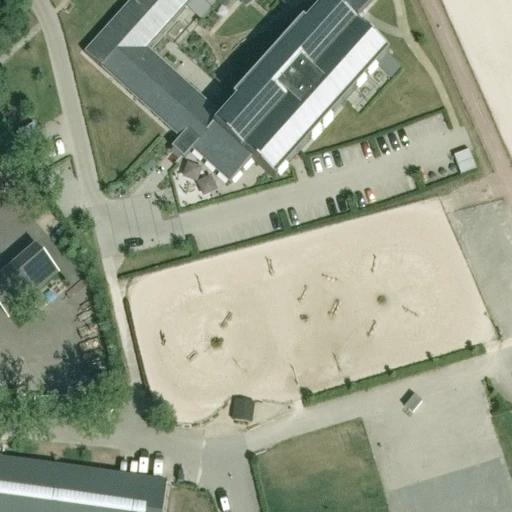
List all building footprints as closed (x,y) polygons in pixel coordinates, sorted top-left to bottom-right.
[(374,0),(128,0),(131,2),(84,54),(179,140),(171,149),(177,154),(183,160),(191,151),(230,185),(252,161),(275,181),(389,54),(354,23),(360,15),(374,0)] [(476,170),(469,153),(469,152),(454,157),(461,176),(476,170)] [(454,195),(471,190),(467,177),(450,182),(454,195)] [(499,205),(481,211),(486,226),(504,219),(499,205)] [(0,277),(0,306),(9,317),(59,275),(34,248),(0,277)] [(34,399),(34,420),(70,420),(70,399),(34,399)] [(476,426),(479,435),(500,429),(497,420),(476,426)] [(161,511),(165,483),(0,460),(0,511),(161,511)]
